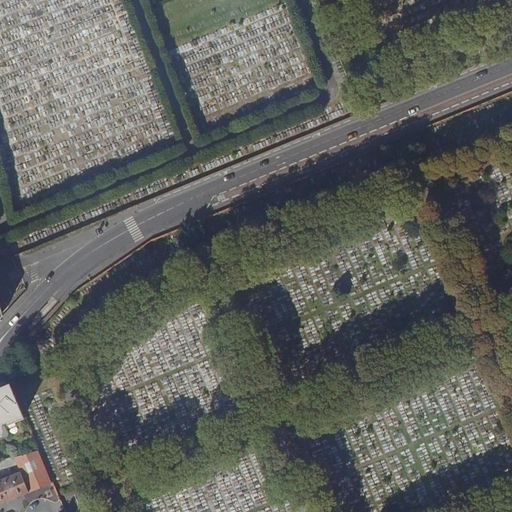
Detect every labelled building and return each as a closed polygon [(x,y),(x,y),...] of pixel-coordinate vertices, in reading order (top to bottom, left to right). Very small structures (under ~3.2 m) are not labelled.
[(26,359),(33,351),(27,346),(20,354),(26,359)] [(0,434),(2,433),(3,433),(3,434),(3,435),(4,435),(5,435),(6,435),(7,435),(7,434),(8,434),(8,433),(8,432),(8,431),(7,429),(5,424),(15,420),(24,417),(9,383),(6,383),(0,384),(0,434)] [(5,424),(7,429),(17,425),(15,420),(5,424)] [(38,450),(15,457),(20,472),(4,478),(0,479),(0,504),(52,483),(38,450)] [(20,472),(15,457),(11,458),(10,458),(11,464),(0,467),(4,478),(20,472)] [(0,467),(11,464),(10,458),(0,461),(0,467)]
